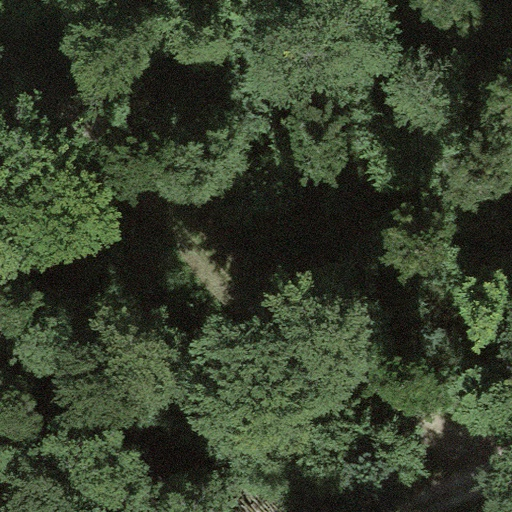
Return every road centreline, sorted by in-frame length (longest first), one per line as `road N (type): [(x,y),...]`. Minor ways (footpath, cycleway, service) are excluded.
road 1 (track): [(0,66),(76,116),(204,262),(294,349),(394,412),(511,448)]
road 2 (track): [(394,511),(511,450)]
